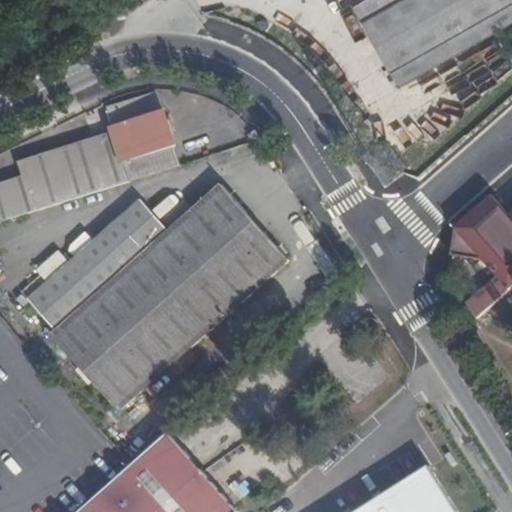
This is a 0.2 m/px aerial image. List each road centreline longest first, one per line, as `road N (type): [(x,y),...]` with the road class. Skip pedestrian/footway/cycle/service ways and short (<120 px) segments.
road 1 (tertiary): [(382,253),(279,101),(229,67),(169,51),(116,56),(0,111)]
road 2 (tertiary): [(382,253),(511,457)]
road 3 (unclassified): [(511,138),(382,253)]
